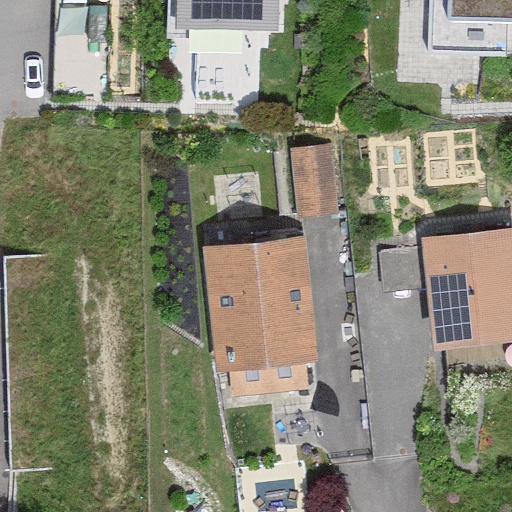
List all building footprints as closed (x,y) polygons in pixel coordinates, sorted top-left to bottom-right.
[(56,0),(59,85),(102,84),(99,0),(56,0)] [(280,0),(181,0),(181,28),(280,30),(280,0)] [(511,0),(452,0),(452,9),(511,12),(511,0)] [(334,135),(295,139),(302,208),(341,204),(334,135)] [(511,223),(423,233),(435,342),(511,333),(511,223)] [(306,231),(206,242),(220,375),(320,364),(306,231)]
